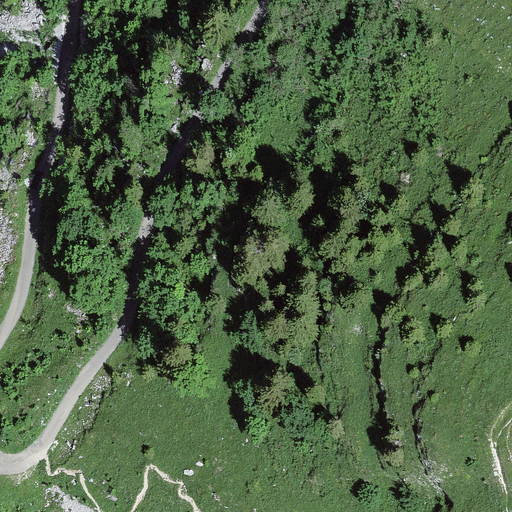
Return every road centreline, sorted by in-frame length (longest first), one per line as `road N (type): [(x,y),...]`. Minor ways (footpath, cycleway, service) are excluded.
road 1 (unclassified): [(0,462),(34,459),(103,363),(160,211),(246,45),(281,0)]
road 2 (unclassified): [(81,0),(29,282),(0,346)]
